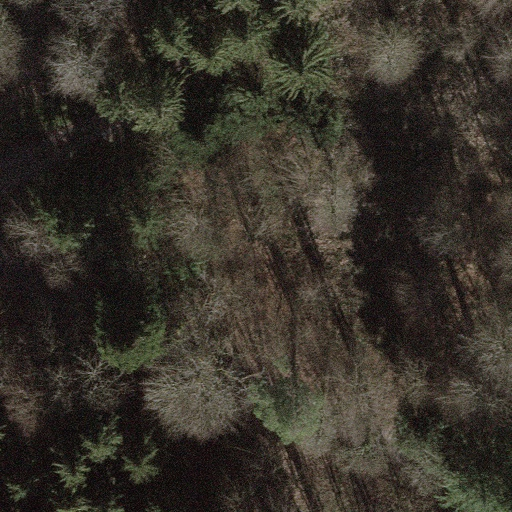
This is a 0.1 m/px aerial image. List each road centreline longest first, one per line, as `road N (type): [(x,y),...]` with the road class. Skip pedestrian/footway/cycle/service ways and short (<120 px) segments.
road 1 (track): [(0,260),(511,476)]
road 2 (track): [(295,0),(117,119),(0,180)]
